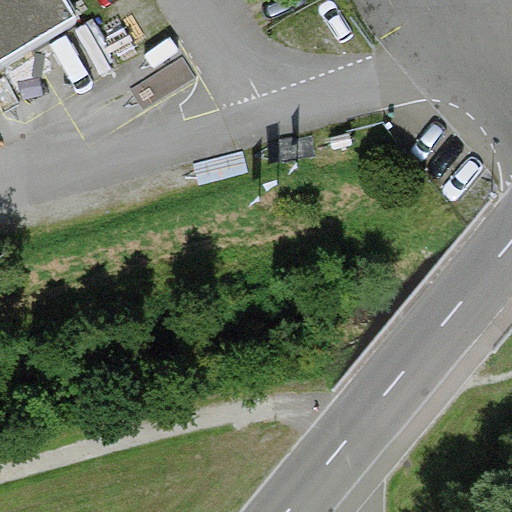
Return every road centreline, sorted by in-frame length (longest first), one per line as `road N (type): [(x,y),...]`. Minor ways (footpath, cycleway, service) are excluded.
road 1 (track): [(0,477),(177,423),(286,408),(325,411),(356,432)]
road 2 (residential): [(292,511),(511,247)]
